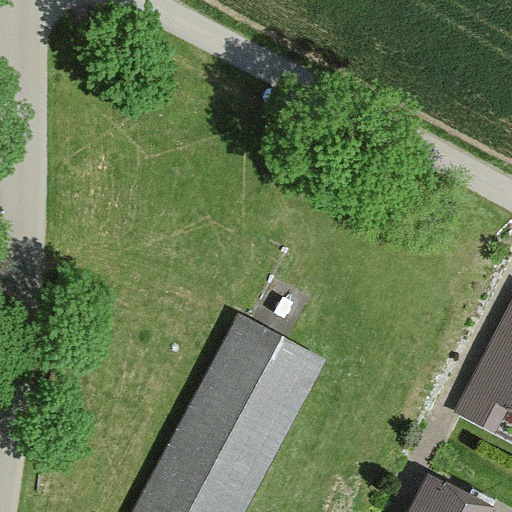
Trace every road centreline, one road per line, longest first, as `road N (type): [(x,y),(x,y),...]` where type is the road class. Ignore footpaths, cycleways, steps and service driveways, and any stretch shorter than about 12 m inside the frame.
road 1 (unclassified): [(99,0),(511,208)]
road 2 (unclassified): [(0,459),(18,324),(22,0)]
